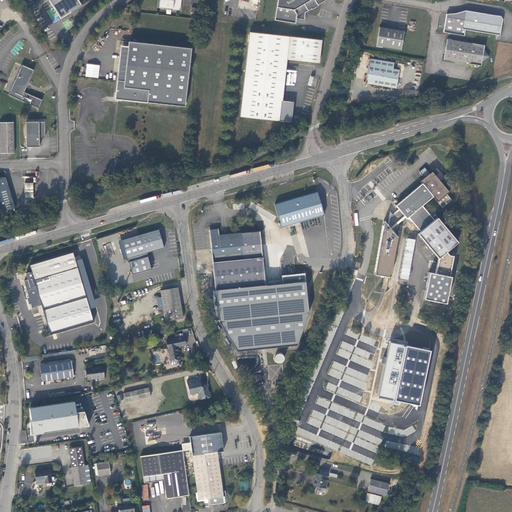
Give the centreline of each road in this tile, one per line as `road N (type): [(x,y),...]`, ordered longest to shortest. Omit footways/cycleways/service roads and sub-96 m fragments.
road 1 (secondary): [(433,511),(505,170)]
road 2 (unclassified): [(250,504),(262,466),(258,440),(200,336),(179,198)]
road 3 (unclassified): [(0,314),(13,386),(0,511)]
road 4 (unclassified): [(121,0),(88,27),(71,58),(63,86),(64,162)]
road 5 (unclassified): [(314,160),(313,127),(349,0)]
road 6 (unknown): [(2,325),(21,323),(47,340),(91,331),(102,321),(99,273)]
road 7 (secondary): [(179,198),(314,160)]
road 8 (secondary): [(337,153),(454,119)]
